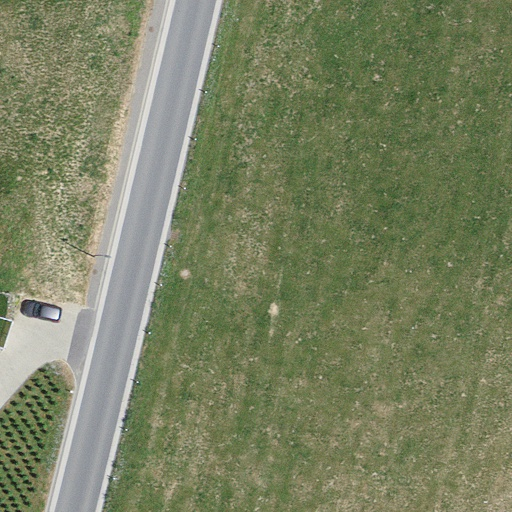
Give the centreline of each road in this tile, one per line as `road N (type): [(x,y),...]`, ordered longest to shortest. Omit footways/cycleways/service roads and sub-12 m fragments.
road 1 (secondary): [(76,511),(197,0)]
road 2 (unknown): [(122,325),(50,331),(22,340),(0,360)]
